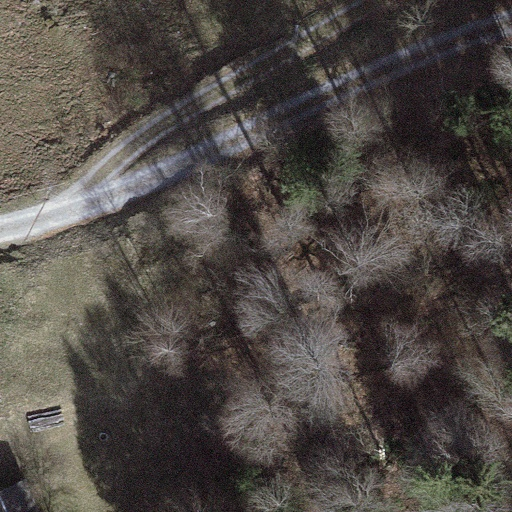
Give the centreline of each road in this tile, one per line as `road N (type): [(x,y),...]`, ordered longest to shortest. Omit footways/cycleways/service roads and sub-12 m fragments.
road 1 (track): [(511,12),(72,208),(0,226)]
road 2 (track): [(384,0),(171,114),(113,157),(72,208)]
